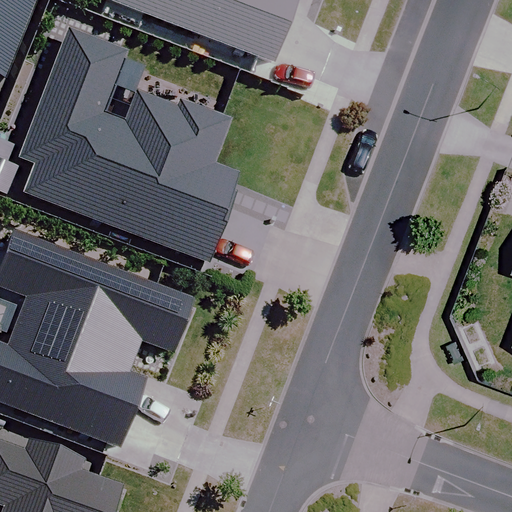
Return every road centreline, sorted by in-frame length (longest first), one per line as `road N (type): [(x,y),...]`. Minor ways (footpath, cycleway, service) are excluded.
road 1 (residential): [(307,422),(465,0)]
road 2 (residential): [(511,495),(307,422)]
